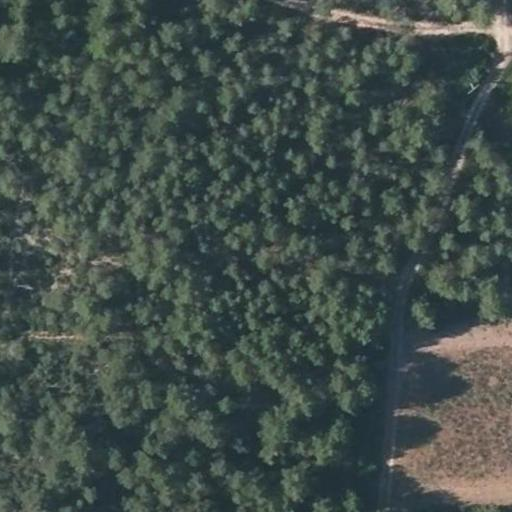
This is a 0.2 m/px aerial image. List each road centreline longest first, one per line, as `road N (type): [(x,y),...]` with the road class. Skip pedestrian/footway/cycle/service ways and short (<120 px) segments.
road 1 (track): [(383,511),(400,283),(492,69),(511,53)]
road 2 (track): [(505,26),(406,28),(272,0)]
